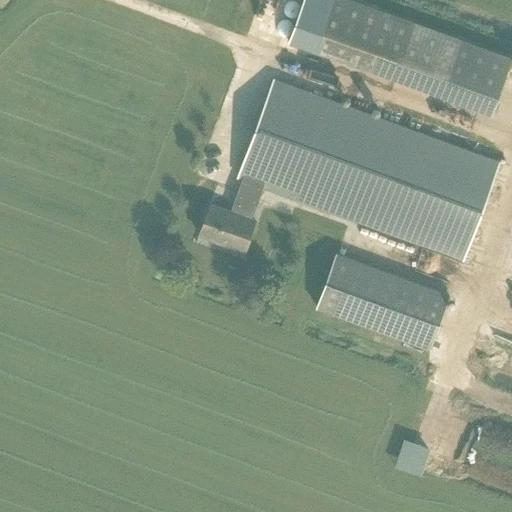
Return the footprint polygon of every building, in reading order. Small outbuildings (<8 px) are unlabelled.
[(264,0),(264,3),(290,11),(293,0),(264,0)] [(462,40),(350,0),(304,0),(299,16),(317,22),(308,49),(442,97),(462,40)] [(282,42),(288,15),(260,8),(254,36),(282,42)] [(511,78),(498,84),(503,95),(511,91),(511,78)] [(494,163),(441,144),(271,81),(235,177),(239,178),(226,212),(206,204),(194,235),(240,251),(251,221),(248,220),(260,186),(459,259),(494,163)] [(511,107),(484,101),(480,117),(511,124),(511,107)] [(334,253),(314,309),(426,350),(447,295),(334,253)]
